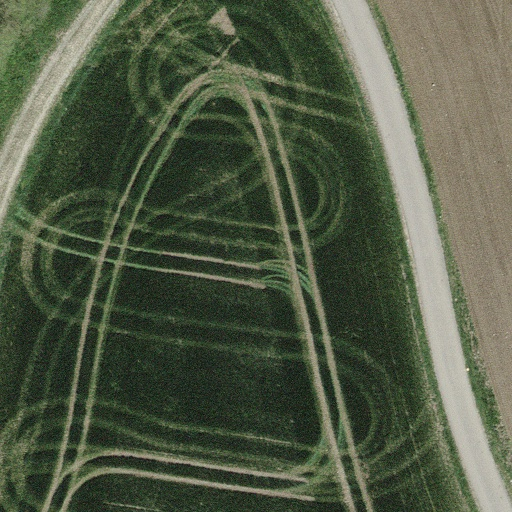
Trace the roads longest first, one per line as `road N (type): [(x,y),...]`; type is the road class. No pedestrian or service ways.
road 1 (tertiary): [(501,511),(469,443),(381,82),(328,0)]
road 2 (track): [(0,195),(66,41),(104,0)]
